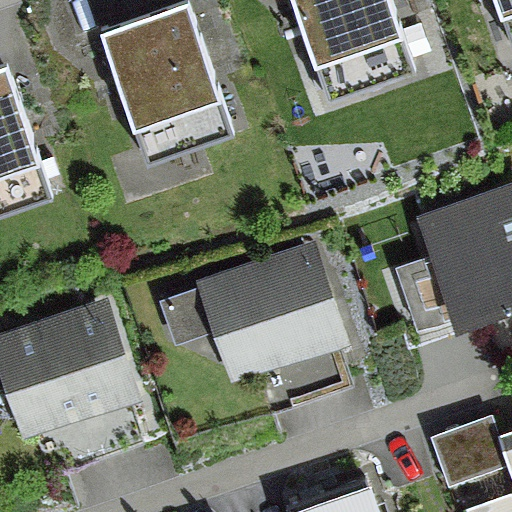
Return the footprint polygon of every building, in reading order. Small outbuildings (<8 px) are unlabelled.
[(126,115),(212,85),(181,0),(175,0),(95,28),(126,115)] [(389,16),(383,0),(283,0),(300,48),(389,16)] [(0,158),(27,149),(0,72),(0,158)] [(511,206),(428,236),(455,315),(511,295),(511,206)] [(236,281),(233,272),(159,298),(173,339),(218,323),(231,361),(331,327),(307,257),(236,281)] [(0,383),(10,380),(23,418),(123,384),(99,313),(36,334),(33,326),(0,336),(0,383)] [(511,483),(511,425),(494,432),(511,483)] [(372,511),(360,477),(281,505),(283,511),(372,511)]
